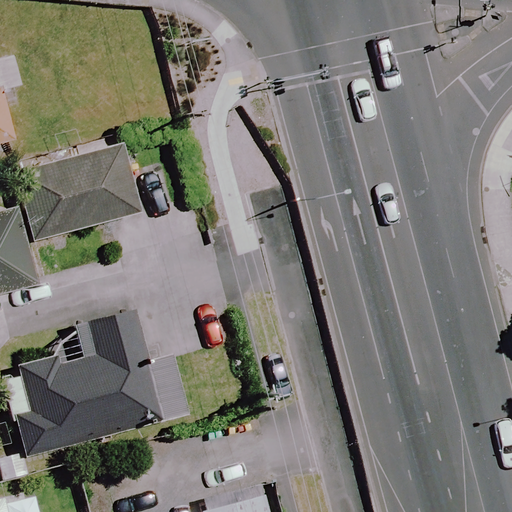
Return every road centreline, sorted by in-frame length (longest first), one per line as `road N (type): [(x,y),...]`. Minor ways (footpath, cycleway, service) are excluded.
road 1 (primary): [(488,511),(396,162)]
road 2 (residential): [(344,511),(266,191)]
road 3 (primary): [(396,162),(348,0)]
road 4 (primary): [(511,49),(396,162)]
